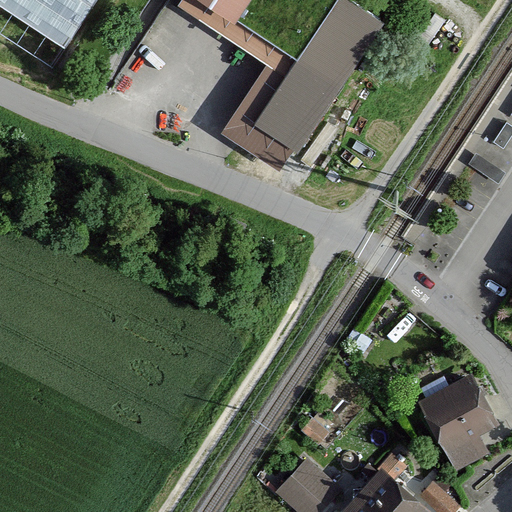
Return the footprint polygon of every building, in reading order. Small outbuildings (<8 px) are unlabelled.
[(0,0),(0,27),(51,61),(91,0),(0,0)] [(179,0),(266,57),(221,125),(280,163),(294,141),(299,144),(385,13),(366,0),(179,0)] [(492,142),(503,149),(511,134),(511,126),(506,122),(492,142)] [(498,181),(506,169),(476,150),(468,162),(498,181)] [(328,169),(361,187),(369,174),(336,155),(328,169)] [(382,315),(386,318),(394,309),(390,306),(382,315)] [(354,345),(364,350),(371,337),(361,332),(354,345)] [(419,396),(456,468),(490,450),(480,430),(499,420),(472,368),(448,381),(444,373),(421,384),(425,393),(419,396)] [(301,426),(319,442),(330,429),(327,426),(332,420),(319,408),(313,415),(312,414),(301,426)] [(316,511),(341,485),(307,453),(275,487),(302,511),(316,511)] [(419,490),(382,457),(339,504),(347,511),(428,511),(434,506),(440,511),(451,511),(461,502),(445,488),(450,483),(437,471),(419,490)]
